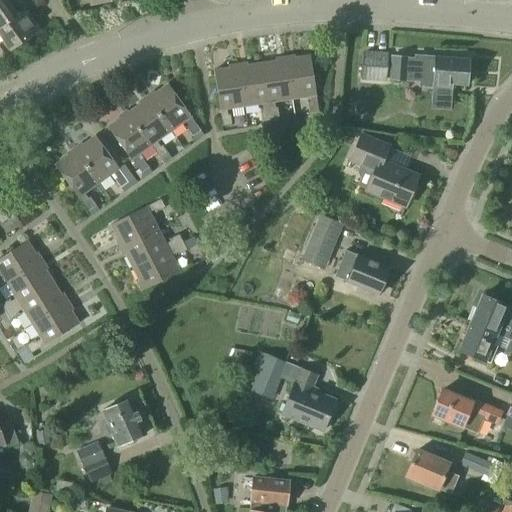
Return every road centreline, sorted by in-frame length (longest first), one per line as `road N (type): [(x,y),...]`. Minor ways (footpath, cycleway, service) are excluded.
road 1 (residential): [(192,27),(342,8),(511,20)]
road 2 (residential): [(323,511),(440,232)]
road 3 (residential): [(0,105),(87,61),(192,27)]
road 4 (residential): [(440,232),(480,141),(511,94)]
